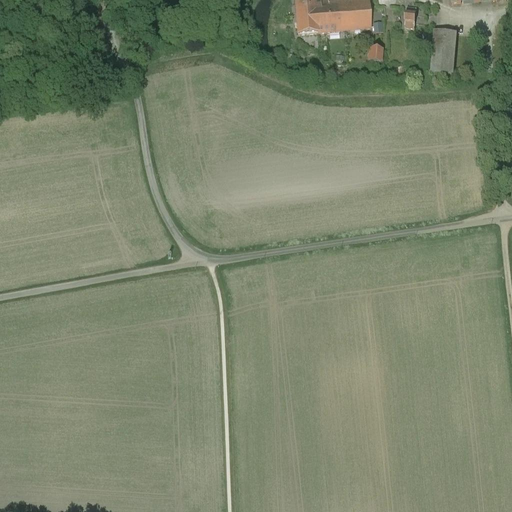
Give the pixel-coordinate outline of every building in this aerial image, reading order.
[(368,0),(325,0),(326,5),(314,6),(317,36),(339,34),(339,33),(370,30),(368,0)] [(314,6),(295,7),(297,38),(317,36),(314,6)] [(416,11),(407,10),(404,30),(414,31),(416,11)] [(455,37),(436,35),(433,75),(452,77),(455,37)] [(380,54),(370,54),(369,65),(379,66),(380,54)]
